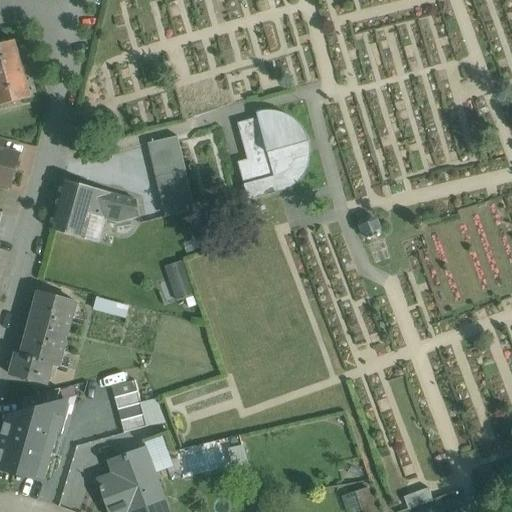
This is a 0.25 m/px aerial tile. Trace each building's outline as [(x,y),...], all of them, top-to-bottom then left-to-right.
[(16,41),(0,45),(0,106),(32,98),(16,41)] [(274,111),(257,113),(259,118),(238,123),(251,170),(241,172),(249,201),(280,192),(280,191),(294,184),(305,173),(310,158),(309,142),(310,142),(302,127),(290,116),(274,111)] [(178,136),(150,143),(159,178),(186,171),(178,136)] [(4,151),(0,150),(0,183),(10,186),(19,155),(4,151)] [(98,190),(64,181),(51,229),(84,238),(85,237),(91,214),(98,190)] [(108,220),(118,223),(138,218),(137,201),(98,190),(91,214),(108,220)] [(91,214),(85,237),(98,227),(106,225),(108,220),(91,214)] [(372,217),(363,220),(360,226),(363,236),(367,237),(367,239),(370,240),(370,238),(377,235),(378,236),(380,234),(379,233),(381,229),(378,219),(372,217)] [(172,298),(193,293),(184,258),(163,263),(172,298)] [(22,355),(52,364),(59,366),(76,301),(40,291),(22,355)] [(125,315),(127,302),(95,296),(93,308),(125,315)] [(52,364),(22,355),(17,354),(11,375),(47,385),(52,364)] [(133,378),(109,385),(123,430),(147,422),(133,378)] [(61,389),(25,398),(19,420),(31,423),(49,428),(61,389)] [(19,420),(0,415),(0,471),(16,476),(31,423),(19,420)] [(168,511),(145,449),(111,461),(116,475),(99,481),(110,511),(124,511),(129,510),(129,511),(168,511)] [(67,476),(44,469),(41,481),(64,487),(67,476)] [(64,487),(41,481),(37,492),(60,499),(64,487)] [(376,511),(367,488),(356,492),(363,511),(376,511)] [(429,488),(404,497),(409,510),(434,501),(429,488)]
